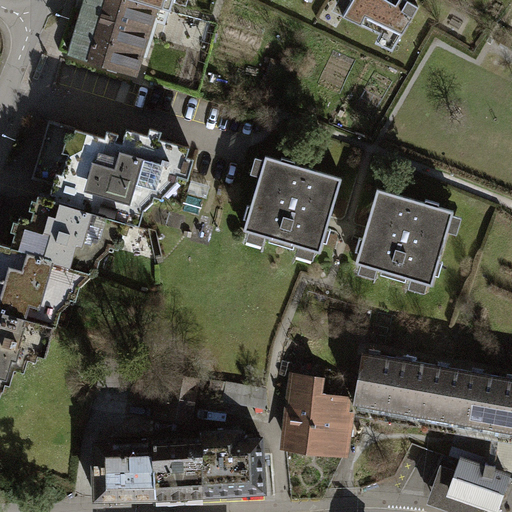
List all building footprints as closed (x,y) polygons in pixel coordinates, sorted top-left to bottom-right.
[(83,0),(67,53),(100,64),(120,0),(83,0)] [(155,6),(137,0),(120,0),(100,64),(133,75),(155,6)] [(137,0),(155,6),(169,10),(172,0),(137,0)] [(351,0),(342,16),(379,31),(374,42),(391,52),(416,6),(405,0),(351,0)] [(181,31),(164,26),(160,41),(177,46),(181,31)] [(30,177),(38,179),(56,122),(48,120),(30,177)] [(104,136),(56,122),(38,179),(57,185),(53,199),(125,221),(138,224),(143,208),(152,201),(154,196),(160,198),(162,195),(177,180),(178,176),(187,178),(193,157),(185,155),(188,146),(159,137),(161,130),(149,127),(147,134),(126,128),(122,142),(115,140),(117,133),(106,129),(104,136)] [(281,160),(266,156),(251,206),(246,204),(243,217),(247,218),(244,229),(270,236),(269,240),(292,247),(293,244),(320,251),(323,241),(326,242),(330,228),(326,227),(340,177),(294,164),(295,160),(282,157),(281,160)] [(452,209),(377,187),(362,238),(359,238),(355,251),(358,251),(355,261),(381,269),(380,272),(404,279),(405,276),(431,283),(434,273),(437,274),(441,261),(438,260),(452,209)] [(117,248),(125,221),(53,199),(38,194),(36,199),(31,198),(28,208),(33,209),(30,219),(18,216),(17,221),(13,219),(9,230),(13,231),(9,246),(84,269),(95,272),(104,244),(117,248)] [(75,298),(84,269),(9,246),(0,243),(0,309),(53,325),(55,326),(65,295),(75,298)] [(44,355),(53,325),(0,309),(0,388),(3,389),(5,382),(9,383),(14,367),(24,370),(27,358),(36,360),(38,353),(44,355)] [(511,379),(359,352),(350,402),(511,431),(511,379)] [(132,362),(105,357),(95,385),(127,390),(132,362)] [(321,377),(297,373),(294,391),(288,390),(286,405),(290,406),(285,441),(345,450),(350,411),(345,410),(347,396),(319,392),(321,377)] [(156,414),(189,418),(195,379),(162,374),(156,414)] [(264,387),(226,379),(224,392),(261,399),(264,387)] [(200,432),(200,438),(202,493),(263,490),(260,438),(241,439),(241,431),(200,432)] [(154,495),(202,493),(200,438),(151,440),(154,495)] [(94,496),(154,495),(151,440),(93,442),(94,496)] [(459,511),(476,511),(479,503),(491,507),(502,476),(490,472),(491,465),(481,462),(480,468),(458,460),(453,474),(439,469),(427,501),(459,511)]
